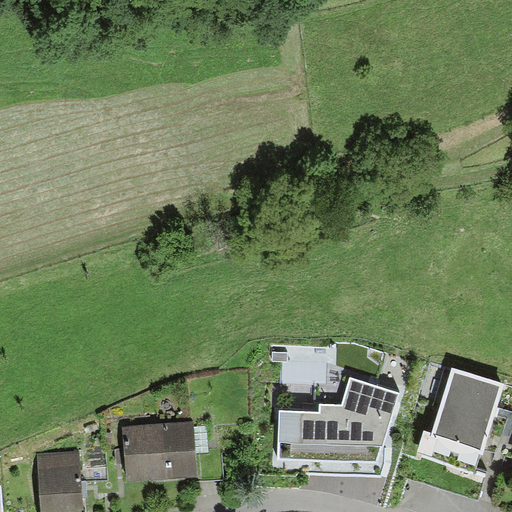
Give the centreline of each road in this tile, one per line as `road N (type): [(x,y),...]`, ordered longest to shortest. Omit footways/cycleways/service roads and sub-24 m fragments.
road 1 (track): [(511,172),(303,187),(0,280)]
road 2 (residential): [(235,511),(299,499),(363,511)]
